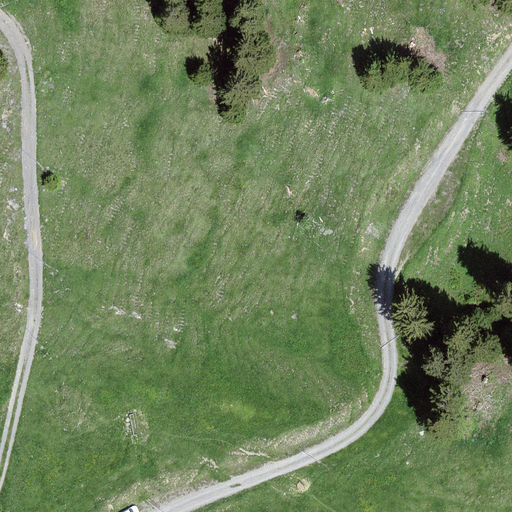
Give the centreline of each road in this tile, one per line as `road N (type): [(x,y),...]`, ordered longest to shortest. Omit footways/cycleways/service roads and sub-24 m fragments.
road 1 (track): [(511,59),(397,243),(385,275),(390,368),(383,399),(366,424),(256,476)]
road 2 (track): [(0,467),(36,287),(28,86),(0,18)]
